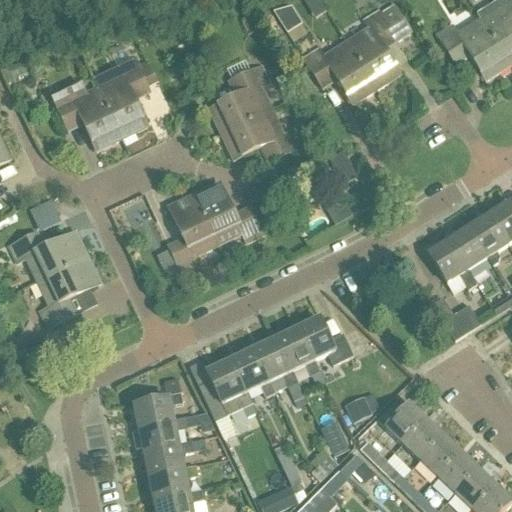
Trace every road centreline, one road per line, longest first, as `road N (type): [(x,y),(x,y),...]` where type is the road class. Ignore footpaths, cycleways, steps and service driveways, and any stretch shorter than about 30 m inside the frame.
road 1 (residential): [(162,351),(346,262),(491,173)]
road 2 (residential): [(90,511),(69,418),(85,386),(162,351)]
road 3 (residential): [(162,351),(92,201)]
road 4 (residential): [(92,201),(51,177),(6,101)]
